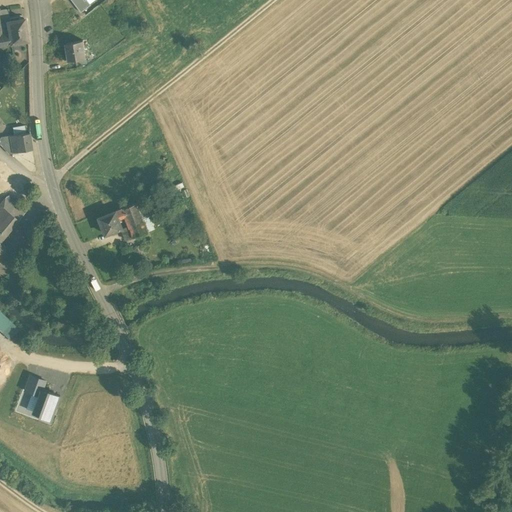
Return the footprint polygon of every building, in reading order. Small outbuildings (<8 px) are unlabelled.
[(71,0),(81,12),(91,4),(87,0),(71,0)] [(0,10),(0,23),(7,22),(10,22),(9,18),(8,9),(0,10)] [(2,36),(0,36),(0,45),(28,41),(24,19),(19,20),(18,16),(9,18),(10,22),(7,22),(9,35),(2,36)] [(7,22),(0,23),(0,26),(2,36),(9,35),(7,22)] [(83,41),(65,44),(68,61),(76,60),(77,64),(86,63),(85,58),(86,58),(83,41)] [(29,132),(15,135),(18,151),(32,149),(29,132)] [(9,135),(1,137),(0,137),(0,143),(10,154),(10,153),(13,152),(12,152),(9,136),(9,135)] [(15,135),(9,136),(12,152),(13,152),(18,151),(15,135)] [(175,192),(178,200),(184,197),(181,189),(175,192)] [(24,211),(7,196),(0,203),(0,204),(17,219),(24,211)] [(136,203),(124,208),(127,215),(135,236),(147,232),(136,203)] [(17,219),(0,204),(0,232),(4,236),(18,220),(17,219)] [(124,208),(99,218),(105,234),(122,228),(119,218),(127,215),(124,208)] [(180,243),(175,235),(166,240),(171,248),(180,243)] [(138,247),(131,249),(136,263),(143,260),(138,247)] [(0,329),(9,339),(20,328),(0,307),(0,329)] [(25,390),(40,395),(42,390),(46,380),(31,375),(25,390)] [(49,392),(42,390),(40,395),(34,411),(41,414),(41,415),(52,419),(61,395),(49,391),(49,392)]
